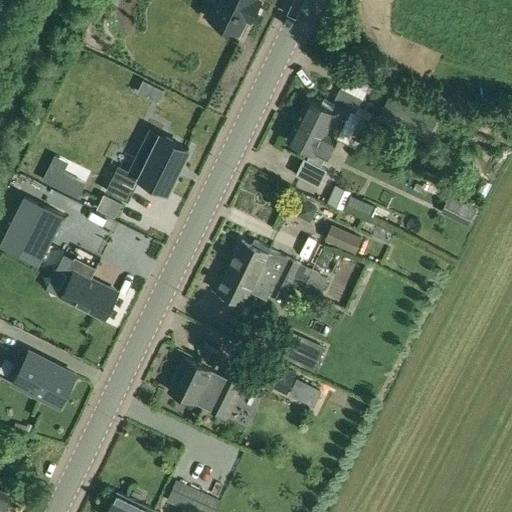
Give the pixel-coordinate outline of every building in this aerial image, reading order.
[(261,0),(260,0),(218,0),(210,18),(215,20),(213,24),(228,31),(230,28),(240,32),(246,18),(251,20),(261,0)] [(297,119),(336,138),(339,131),(350,109),(355,112),(354,114),(367,120),(371,113),(358,106),(362,97),(340,87),(333,102),(326,98),(322,106),(307,99),(297,119)] [(379,117),(426,139),(435,120),(388,98),(379,117)] [(297,119),(287,139),(312,151),(308,158),(306,157),(297,175),(314,183),(322,166),(319,165),(323,156),(326,157),(336,138),(297,119)] [(351,137),(339,131),(336,138),(357,148),(360,141),(351,137)] [(120,166),(108,191),(128,201),(139,178),(168,192),(189,149),(160,134),(148,160),(137,155),(129,171),(120,166)] [(85,182),(64,171),(50,165),(43,179),(78,196),(85,182)] [(25,194),(0,244),(39,264),(65,214),(25,194)] [(373,213),(377,204),(351,194),(348,202),(373,213)] [(115,216),(121,203),(105,195),(98,207),(115,216)] [(297,212),(310,218),(316,206),(303,200),(297,212)] [(471,221),(476,210),(463,203),(457,214),(471,221)] [(362,237),(333,224),(326,239),(355,252),(362,237)] [(241,239),(235,252),(250,260),(248,264),(260,270),(262,265),(272,269),(271,270),(292,281),(295,275),(301,263),(270,249),(271,247),(254,239),(252,244),(241,239)] [(235,252),(217,290),(243,303),(249,290),(258,294),(260,290),(269,294),(271,290),(285,297),(288,289),(292,281),(271,270),(272,269),(262,265),(260,270),(248,264),(250,260),(235,252)] [(75,257),(70,269),(75,271),(62,297),(105,318),(119,291),(92,278),(97,267),(75,257)] [(307,281),(309,278),(313,269),(301,263),(295,275),(307,281)] [(292,281),(288,289),(301,295),(305,287),(307,281),(295,275),(292,281)] [(326,285),(309,278),(307,281),(305,287),(321,295),(326,285)] [(315,371),(326,347),(292,331),(281,355),(315,371)] [(14,383),(60,406),(76,374),(30,351),(14,383)] [(248,373),(286,392),(296,372),(258,354),(248,373)] [(227,378),(211,370),(211,369),(185,356),(169,390),(195,403),(196,402),(222,415),(242,376),(230,371),(227,378)] [(298,377),(290,393),(313,404),(321,387),(298,377)] [(167,500),(192,511),(216,511),(221,500),(177,479),(167,500)] [(0,489),(0,511),(3,511),(12,495),(0,489)] [(117,491),(105,511),(153,511),(155,509),(117,491)]
